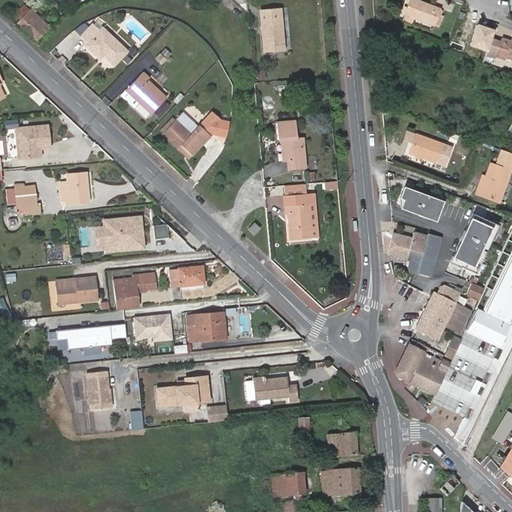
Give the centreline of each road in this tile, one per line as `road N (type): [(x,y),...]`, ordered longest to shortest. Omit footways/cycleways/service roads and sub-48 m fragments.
road 1 (residential): [(355,335),(316,327),(0,29)]
road 2 (secondary): [(355,335),(368,302),(368,236),(346,0)]
road 3 (unknown): [(99,251),(196,242),(226,221),(259,176),(303,172)]
road 4 (unknown): [(351,54),(511,100)]
road 5 (residential): [(389,434),(432,434),(511,508)]
